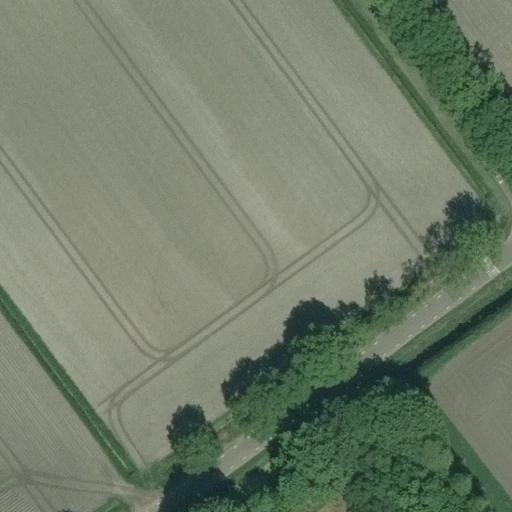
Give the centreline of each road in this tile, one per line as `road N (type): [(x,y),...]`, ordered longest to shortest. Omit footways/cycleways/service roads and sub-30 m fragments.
road 1 (unclassified): [(162,511),(511,252)]
road 2 (unclassified): [(511,190),(371,0)]
